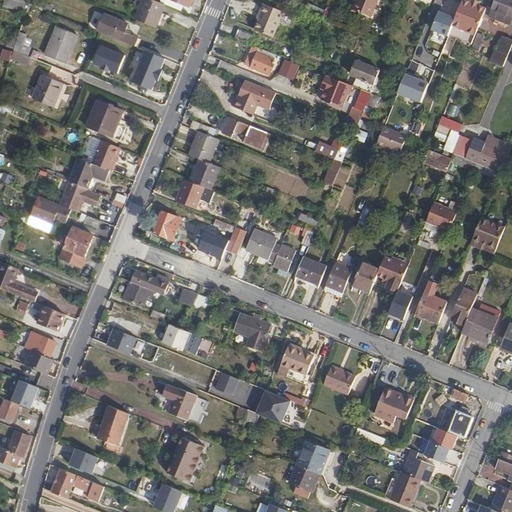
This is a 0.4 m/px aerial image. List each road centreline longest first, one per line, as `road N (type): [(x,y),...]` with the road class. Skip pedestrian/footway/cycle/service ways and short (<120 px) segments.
road 1 (residential): [(120,241),(498,396)]
road 2 (tertiary): [(29,511),(67,372),(120,241)]
road 3 (tertiary): [(120,241),(220,0)]
road 4 (residential): [(498,396),(454,511)]
